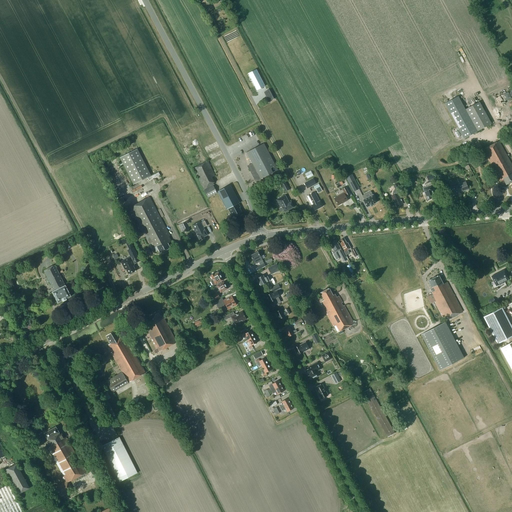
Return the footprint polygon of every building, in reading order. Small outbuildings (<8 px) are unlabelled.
[(258,68),(245,75),(257,98),(270,91),(258,68)] [(466,109),(458,96),(445,104),(464,139),(478,131),(466,109)] [(480,102),(466,109),(478,131),(492,124),(480,102)] [(475,153),(483,148),(478,141),(476,142),(476,143),(471,146),(475,153)] [(511,181),(511,167),(511,166),(511,165),(499,141),(482,150),(493,170),(494,170),(496,174),(497,173),(501,180),(503,179),(506,185),(511,181)] [(246,153),(252,164),(250,164),(248,169),(255,182),(260,180),(277,171),(263,144),(246,153)] [(133,184),(151,176),(137,149),(120,158),(133,184)] [(204,190),(214,185),(214,184),(211,178),(215,176),(208,160),(193,168),(204,190)] [(352,175),(346,177),(351,186),(356,184),(355,181),(352,175)] [(313,178),(305,183),(308,189),(317,184),(313,178)] [(285,182),(281,184),(286,192),(290,190),(285,182)] [(423,189),(427,200),(434,197),(432,192),(434,191),(430,182),(425,184),(427,187),(423,189)] [(468,189),(465,182),(462,184),(461,182),(458,184),(458,185),(450,188),(453,195),(468,189)] [(217,193),(214,185),(204,190),(208,198),(217,193)] [(230,185),(218,191),(227,209),(227,210),(229,209),(232,215),(233,215),(235,219),(243,215),(239,208),(240,207),(238,204),(240,203),(240,202),(240,203),(230,185)] [(349,195),(345,187),(342,189),(344,193),(334,199),(338,206),(348,201),(346,197),(349,195)] [(314,193),(307,196),(312,206),(311,206),(314,211),(322,207),(320,202),(319,202),(314,193)] [(403,205),(398,194),(391,197),(396,208),(403,205)] [(374,195),(363,200),(367,207),(377,202),(374,195)] [(293,208),(291,202),(289,203),(285,196),(276,201),(280,208),(279,209),(281,212),(283,211),(284,213),(293,208)] [(171,241),(169,237),(173,235),(170,230),(167,231),(150,197),(131,207),(150,244),(151,243),(153,248),(154,248),(156,252),(158,251),(160,254),(170,248),(167,243),(171,241)] [(204,221),(201,223),(198,224),(198,225),(193,228),(196,234),(199,241),(204,238),(203,237),(208,235),(205,230),(205,231),(203,228),(207,226),(204,221)] [(348,250),(351,248),(348,243),(347,243),(344,238),(340,240),(342,243),(341,244),(345,251),(344,252),(346,255),(349,253),(348,250)] [(342,253),(336,240),(330,244),(334,252),(332,254),(335,260),(342,256),(340,254),(342,253)] [(133,255),(121,262),(125,270),(126,269),(129,274),(136,271),(133,266),(134,265),(134,264),(140,261),(134,247),(131,241),(126,243),(129,249),(130,249),(133,255)] [(262,260),(260,256),(258,252),(250,256),(253,261),(253,260),(255,264),(262,260)] [(262,261),(261,262),(262,264),(257,267),(258,270),(265,267),(262,261)] [(268,268),(271,275),(280,270),(277,264),(268,268)] [(71,296),(65,285),(55,265),(44,271),(54,291),(52,292),(58,303),(71,296)] [(509,280),(504,270),(491,277),(496,286),(509,280)] [(213,280),(211,281),(213,285),(215,284),(216,285),(217,284),(218,285),(217,285),(220,292),(228,288),(225,281),(221,283),(221,282),(224,280),(221,275),(220,273),(220,272),(218,272),(214,274),(214,273),(211,274),(212,275),(211,276),(213,280)] [(269,282),(267,277),(264,278),(263,276),(257,279),(261,286),(269,282)] [(431,295),(433,298),(435,302),(437,307),(445,322),(447,321),(463,312),(447,282),(443,285),(439,276),(428,281),(432,288),(430,289),(433,294),(431,295)] [(273,292),(280,288),(278,284),(271,288),(273,292)] [(326,315),(337,334),(354,325),(339,296),(336,298),(335,295),(333,296),(328,288),(320,293),(324,301),(322,302),(325,307),(324,308),(327,314),(326,315)] [(277,291),(272,294),(271,293),(267,296),(270,303),(273,302),(274,304),(278,302),(277,298),(280,297),(277,291)] [(214,301),(220,298),(217,293),(211,296),(214,301)] [(224,301),(222,299),(216,302),(219,308),(225,305),(228,310),(238,305),(236,302),(235,303),(233,297),(224,301)] [(511,328),(502,308),(484,317),(498,344),(511,336),(511,328)] [(290,314),(287,309),(285,310),(286,312),(283,314),(281,310),(275,312),(279,320),(284,317),(287,315),(287,316),(290,314)] [(236,314),(235,315),(234,312),(228,315),(230,319),(231,318),(234,324),(241,321),(242,321),(246,319),(244,314),(243,315),(242,313),(237,315),(236,314)] [(177,342),(162,315),(160,316),(159,313),(145,320),(148,325),(146,326),(148,329),(147,329),(159,352),(177,342)] [(445,323),(421,335),(440,371),(464,358),(445,323)] [(297,333),(296,330),(292,332),(290,327),(285,330),(288,338),(294,335),(294,334),(297,333)] [(146,373),(124,336),(121,338),(116,330),(106,336),(110,343),(108,344),(113,352),(111,352),(122,372),(106,382),(113,393),(129,383),(128,383),(146,373)] [(247,340),(254,337),(251,331),(245,334),(245,332),(241,334),(244,339),(246,338),(247,340)] [(254,337),(247,340),(248,342),(246,343),(249,349),(252,347),(252,346),(257,343),(254,337)] [(511,370),(511,341),(500,348),(511,370)] [(303,352),(307,350),(309,349),(306,342),(293,349),(297,356),(304,353),(303,352)] [(261,351),(253,355),(255,359),(263,355),(261,351)] [(332,358),(329,352),(322,356),(326,362),(332,358)] [(261,366),(262,367),(268,364),(265,358),(260,361),(259,359),(256,361),(259,367),(261,366)] [(311,380),(319,376),(317,371),(321,369),(317,363),(308,368),(309,369),(306,371),(308,376),(309,375),(311,380)] [(271,370),(268,364),(262,367),(263,369),(260,370),(263,376),(266,374),(266,373),(271,370)] [(337,373),(331,376),(336,384),(341,381),(337,373)] [(269,385),(271,391),(281,386),(279,381),(269,385)] [(317,393),(318,392),(321,399),(328,396),(322,384),(314,388),(317,393)] [(273,393),(277,391),(278,394),(284,391),(281,386),(271,391),(273,393)] [(387,438),(395,433),(370,389),(362,393),(387,438)] [(106,390),(100,394),(105,402),(111,398),(106,390)] [(281,409),(291,404),(288,398),(282,401),(283,404),(280,406),(281,409)] [(282,411),(286,409),(287,412),(293,409),(291,404),(281,409),(282,411)] [(87,473),(66,437),(64,438),(62,434),(60,435),(59,434),(60,433),(56,427),(44,433),(48,439),(46,440),(50,446),(48,447),(67,481),(52,488),(58,498),(73,491),(68,483),(87,473)] [(138,473),(120,437),(119,437),(105,444),(102,446),(119,482),(138,473)] [(31,489),(17,464),(3,472),(10,483),(0,488),(0,511),(21,511),(25,510),(17,496),(31,489)]
